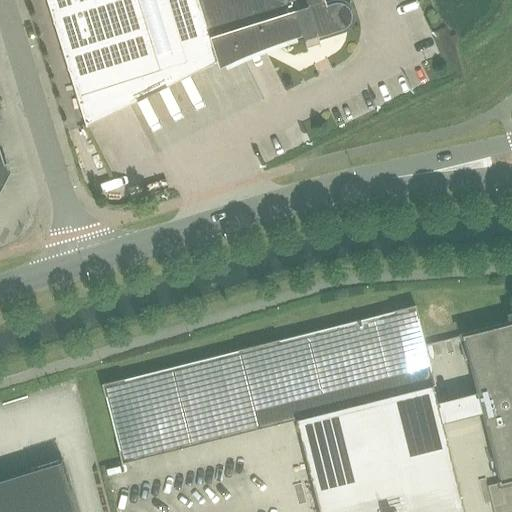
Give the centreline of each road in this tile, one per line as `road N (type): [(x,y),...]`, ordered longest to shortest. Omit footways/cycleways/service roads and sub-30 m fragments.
road 1 (tertiary): [(89,263),(361,183)]
road 2 (unclassified): [(89,263),(6,0)]
road 3 (tertiary): [(511,142),(361,183)]
road 4 (tertiary): [(361,183),(511,171)]
